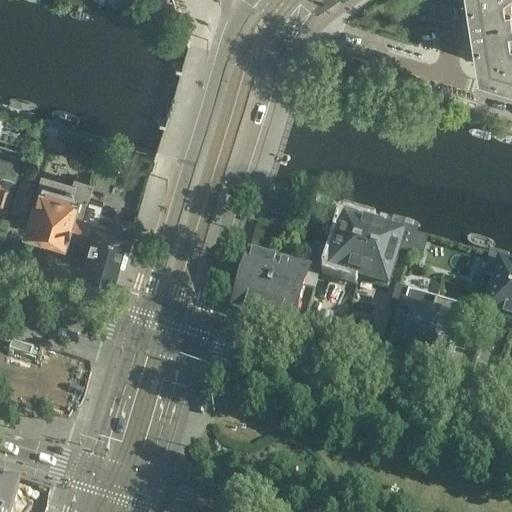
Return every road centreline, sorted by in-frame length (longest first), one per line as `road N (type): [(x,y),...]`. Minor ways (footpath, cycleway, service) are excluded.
road 1 (tertiary): [(511,448),(162,341)]
road 2 (tertiary): [(162,341),(192,324),(202,305),(277,53),(279,9)]
road 3 (tertiary): [(253,0),(233,25),(150,296),(162,341)]
road 4 (residential): [(279,9),(307,33),(456,82)]
road 5 (tertiary): [(162,341),(0,292)]
road 6 (tertiary): [(162,341),(115,481)]
road 7 (tertiary): [(0,445),(115,481)]
